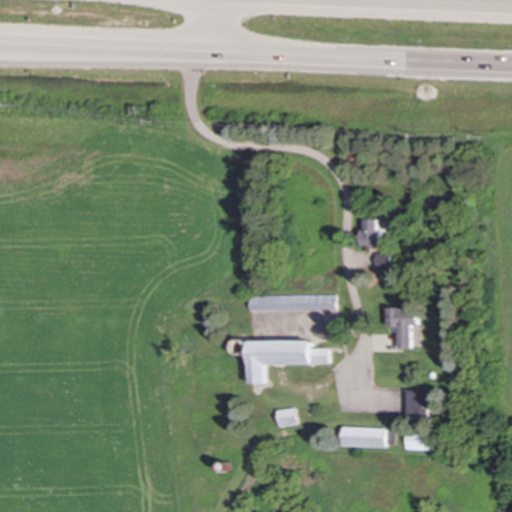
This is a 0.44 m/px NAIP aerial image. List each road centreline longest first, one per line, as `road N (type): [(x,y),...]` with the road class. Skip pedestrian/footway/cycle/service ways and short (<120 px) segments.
road 1 (trunk): [(0,47),(511,67)]
road 2 (trunk): [(511,9),(295,0)]
